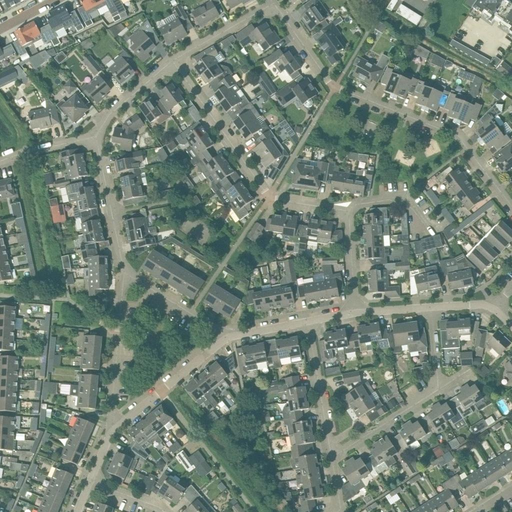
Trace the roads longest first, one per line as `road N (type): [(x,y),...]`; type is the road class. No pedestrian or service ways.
road 1 (residential): [(511,206),(457,136),(333,88),(270,8)]
road 2 (residential): [(349,211),(269,198),(171,60)]
road 3 (residential): [(110,432),(124,278)]
road 4 (residential): [(110,432),(226,337)]
road 5 (residential): [(124,278),(94,132)]
road 6 (residential): [(330,460),(307,322)]
road 7 (residential): [(330,460),(439,391)]
